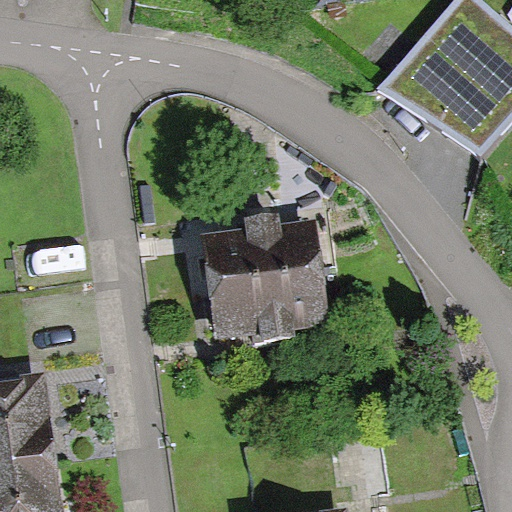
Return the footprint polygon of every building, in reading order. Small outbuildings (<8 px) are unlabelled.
[(511,119),(511,42),(462,3),(391,93),(479,161),(511,119)] [(208,243),(213,293),(319,282),(314,231),(208,243)] [(324,332),(319,282),(213,293),(219,343),(324,332)] [(0,388),(0,472),(51,466),(40,383),(0,388)] [(0,511),(57,511),(51,466),(0,472),(0,511)]
